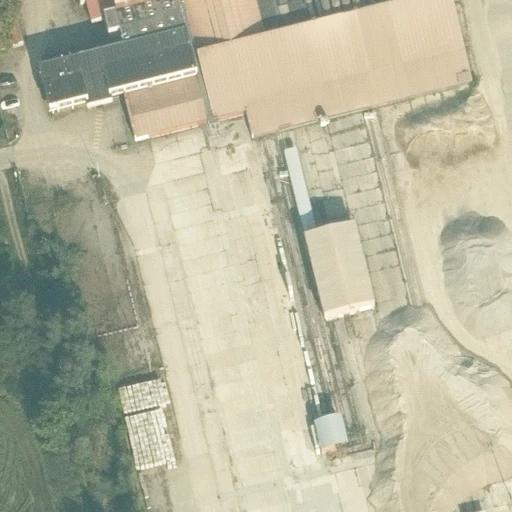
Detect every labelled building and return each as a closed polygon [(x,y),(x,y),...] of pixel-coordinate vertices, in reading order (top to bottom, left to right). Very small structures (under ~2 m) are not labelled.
[(0,0),(0,52),(23,46),(9,0),(0,0)] [(125,98),(135,143),(246,115),(252,140),(472,84),(451,0),(440,0),(312,32),(303,0),(78,0),(80,6),(86,4),(91,25),(104,21),(109,40),(121,37),(123,47),(107,52),(108,57),(40,74),(50,116),(87,107),(89,112),(112,106),(111,101),(125,98)] [(304,244),(325,323),(376,310),(355,230),(304,244)] [(344,420),(316,426),(323,456),(351,450),(344,420)] [(477,491),(479,500),(503,495),(501,485),(477,491)] [(506,511),(511,511),(511,500),(511,496),(463,504),(464,511),(506,511)]
